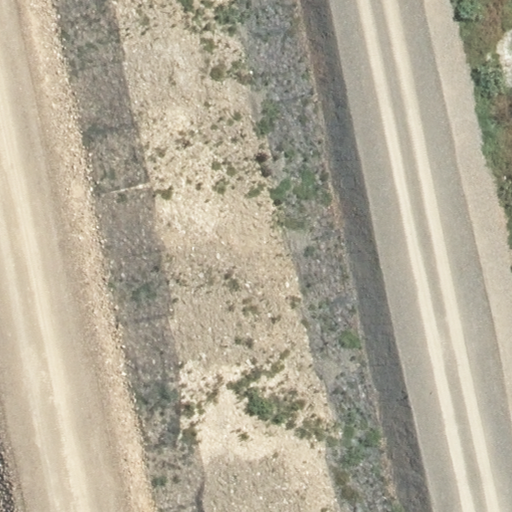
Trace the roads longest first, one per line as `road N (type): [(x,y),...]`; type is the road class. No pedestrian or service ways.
road 1 (track): [(492,511),(392,0)]
road 2 (track): [(0,132),(81,511)]
